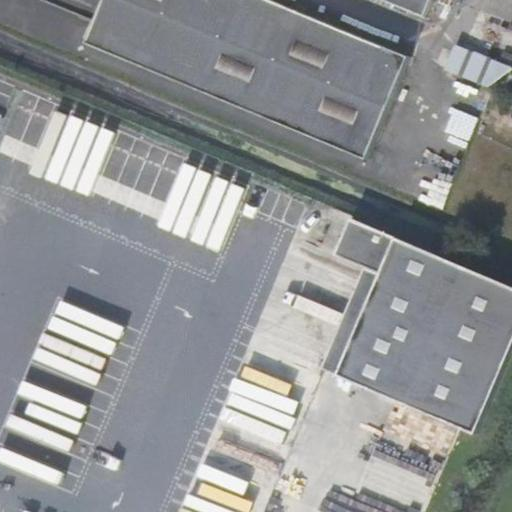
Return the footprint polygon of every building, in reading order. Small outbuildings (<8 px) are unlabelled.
[(377,164),(420,61),(315,17),(275,0),(118,0),(99,46),(377,164)] [(387,0),(438,21),(446,0),(387,0)] [(464,80),(489,90),(504,53),(480,43),(464,80)] [(511,354),(511,284),(361,220),(346,256),(376,268),(392,275),(348,376),(479,432),(511,354)] [(348,376),(392,275),(376,268),(333,369),(348,376)]
